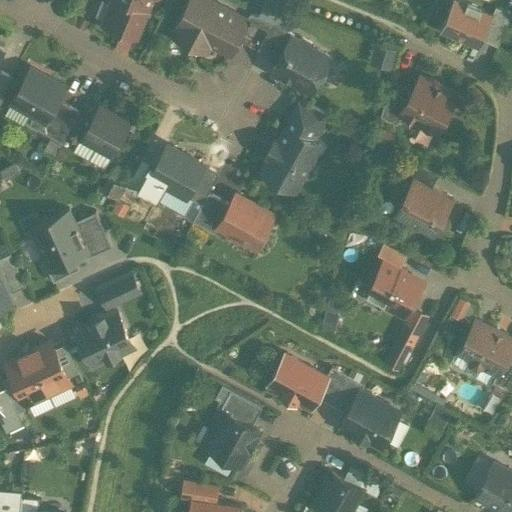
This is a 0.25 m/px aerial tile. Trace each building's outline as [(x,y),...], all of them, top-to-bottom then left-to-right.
[(148,7),(128,0),(112,0),(105,20),(137,33),(148,7)] [(248,16),(215,0),(188,0),(173,31),(208,48),(211,41),(231,51),(239,36),(249,17),(248,16)] [(500,0),(498,5),(485,0),(447,0),(438,21),(483,42),(487,34),(503,41),(511,21),(511,4),(503,0),(500,0)] [(276,21),(250,10),(248,16),(249,17),(239,36),(261,47),(276,21)] [(261,47),(259,50),(277,60),(292,34),(293,34),(294,31),(276,21),(261,47)] [(302,35),(297,37),(293,34),(292,34),(277,60),(273,67),(311,89),(330,55),(313,45),(311,41),(302,35)] [(31,65),(12,99),(35,111),(45,117),(58,96),(65,84),(31,65)] [(0,95),(12,74),(0,67),(0,95)] [(457,92),(420,73),(412,89),(400,110),(402,111),(419,120),(426,118),(439,125),(457,92)] [(391,78),(381,114),(396,122),(402,111),(400,110),(412,89),(391,78)] [(80,108),(58,96),(45,117),(35,111),(29,121),(63,140),(66,133),(80,108)] [(332,114),(301,97),(287,122),(311,136),(315,129),(321,133),(332,114)] [(80,108),(66,133),(79,140),(82,134),(96,108),(84,101),(80,108)] [(131,121),(99,103),(96,108),(82,134),(113,152),(131,121)] [(311,136),(287,122),(286,124),(278,138),(275,137),(267,152),(270,154),(261,169),(296,188),(303,175),(313,172),(310,162),(322,142),(311,136)] [(204,162),(168,142),(151,172),(187,193),(204,162)] [(440,171),(406,154),(395,174),(411,183),(414,177),(432,186),(440,171)] [(204,162),(187,193),(202,201),(209,190),(220,170),(204,162)] [(109,177),(103,187),(108,190),(114,180),(109,177)] [(432,186),(414,177),(411,183),(396,212),(433,232),(452,197),(432,186)] [(123,184),(114,180),(108,190),(117,195),(123,184)] [(230,201),(209,190),(202,201),(193,218),(215,230),(219,224),(218,223),(230,201)] [(274,213),(236,191),(230,201),(218,223),(219,224),(256,244),(257,244),(263,242),(268,233),(266,226),(274,213)] [(126,211),(133,200),(121,193),(114,205),(126,211)] [(75,217),(68,205),(25,226),(49,273),(92,251),(75,217)] [(110,242),(93,208),(75,217),(92,251),(110,242)] [(405,264),(386,254),(366,291),(405,312),(422,279),(406,271),(405,264)] [(132,271),(99,285),(107,303),(140,288),(132,271)] [(0,272),(0,306),(13,300),(8,290),(0,272)] [(25,282),(8,290),(13,300),(17,309),(34,301),(25,282)] [(120,306),(70,327),(87,365),(136,343),(120,306)] [(414,306),(399,334),(412,342),(427,314),(414,306)] [(492,326),(476,317),(459,349),(471,355),(470,358),(471,363),(477,367),(483,365),(484,363),(497,371),(499,371),(511,347),(511,346),(511,336),(507,334),(506,331),(494,325),(492,326)] [(50,331),(23,343),(48,398),(74,387),(50,331)] [(0,357),(24,409),(48,398),(23,343),(0,353),(0,357)] [(511,347),(499,371),(497,371),(493,378),(496,380),(511,389),(511,388),(511,347)] [(327,372),(286,350),(269,380),(283,388),(282,390),(296,398),(297,396),(311,404),(317,393),(328,373),(327,372)] [(332,363),(327,372),(328,373),(317,393),(333,402),(349,372),(332,363)] [(349,372),(333,402),(348,410),(360,387),(361,387),(365,380),(349,372)] [(511,389),(496,380),(492,387),(508,395),(511,389)] [(262,403),(231,387),(221,405),(252,422),(262,403)] [(361,387),(360,387),(348,410),(342,420),(355,427),(354,429),(367,436),(368,435),(381,442),(400,408),(361,387)] [(252,422),(221,405),(211,424),(217,427),(208,442),(241,460),(260,426),(252,422)] [(511,468),(494,459),(476,492),(511,511),(511,509),(511,468)] [(349,511),(364,485),(333,469),(316,500),(339,511),(349,511)] [(382,479),(368,472),(364,480),(378,487),(382,479)] [(220,481),(184,474),(181,492),(192,494),(217,497),(220,481)] [(0,486),(0,506),(7,507),(6,511),(17,511),(17,496),(21,496),(21,487),(0,486)] [(217,497),(192,494),(188,511),(238,511),(240,501),(217,497)] [(27,511),(28,508),(37,509),(37,497),(21,496),(17,496),(17,511),(27,511)]
